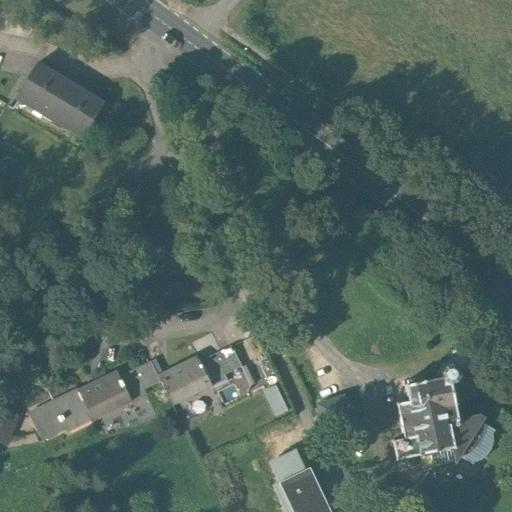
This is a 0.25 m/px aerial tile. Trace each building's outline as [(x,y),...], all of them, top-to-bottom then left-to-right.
[(34,65),(12,104),(77,140),(99,101),(34,65)] [(145,280),(140,303),(154,308),(165,310),(177,310),(191,309),(206,305),(201,281),(193,283),(184,284),(173,285),(160,284),(145,280)] [(231,349),(199,365),(211,389),(227,381),(225,376),(241,368),(231,349)] [(196,359),(157,378),(163,390),(172,408),(211,389),(199,365),(196,359)] [(151,365),(121,379),(133,404),(163,390),(157,378),(151,365)] [(398,458),(451,448),(455,463),(470,450),(480,435),(483,418),(478,415),(456,420),(450,386),(455,385),(459,379),(458,370),(451,366),(442,368),(437,374),(439,381),(406,387),(409,404),(399,406),(406,441),(396,443),(398,458)] [(91,424),(133,404),(121,379),(118,373),(77,393),(91,424)] [(44,447),(91,424),(77,393),(29,416),(44,447)] [(0,444),(6,447),(16,420),(0,414),(0,444)] [(330,511),(322,496),(290,511),(330,511)]
